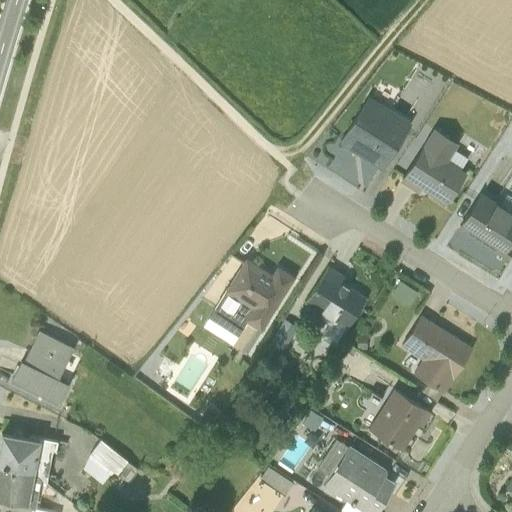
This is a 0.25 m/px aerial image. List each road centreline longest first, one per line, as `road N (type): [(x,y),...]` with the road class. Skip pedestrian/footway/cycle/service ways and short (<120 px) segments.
road 1 (residential): [(511,311),(357,220),(316,206)]
road 2 (residential): [(441,503),(511,383)]
